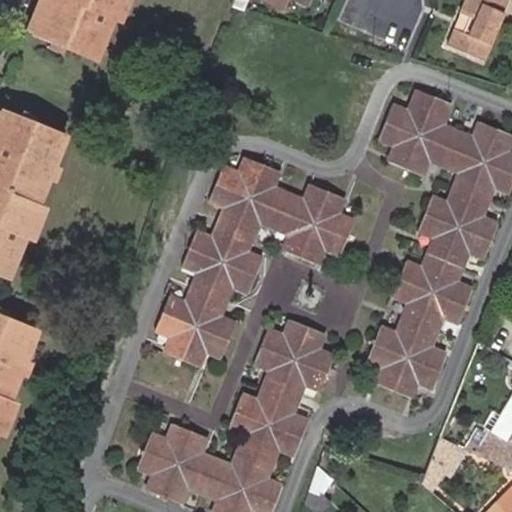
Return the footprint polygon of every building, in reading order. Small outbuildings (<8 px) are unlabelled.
[(36,0),(25,30),(32,33),(45,0),(36,0)] [(45,0),(32,33),(49,40),(56,43),(63,46),(96,59),(112,19),(119,22),(127,0),(45,0)] [(298,0),(306,3),(307,0),(265,0),(264,1),(283,11),(288,0),(298,0)] [(484,60),(509,0),(464,0),(460,11),(472,16),(465,34),(453,29),(446,44),(484,60)] [(63,46),(56,43),(49,40),(46,47),(61,53),(63,46)] [(408,110),(393,104),(378,140),(393,146),(387,159),(422,174),(428,160),(459,172),(446,202),(433,197),(419,231),(435,238),(423,268),(407,261),(393,295),(409,302),(397,332),(380,326),(366,360),(383,367),(377,383),(410,396),(416,381),(430,387),(444,352),(429,346),(441,316),(456,322),(470,288),(455,282),(467,252),(482,258),(496,222),(481,217),(493,186),(508,192),(511,180),(511,152),(507,150),(511,136),(511,135),(479,122),(473,137),(442,124),(451,104),(417,90),(408,110)] [(0,273),(9,277),(26,235),(32,237),(44,206),(38,204),(65,135),(1,109),(0,111),(0,273)] [(321,249),(337,255),(351,220),(335,214),(342,197),(309,183),(301,200),(269,186),(276,170),(243,156),(236,172),(223,167),(209,202),(221,207),(209,237),(196,232),(182,266),(194,272),(182,301),(169,296),(155,329),(170,336),(164,351),(197,365),(203,349),(220,356),(234,323),(215,315),(228,286),(247,294),(261,260),(242,252),(254,221),(287,235),(282,248),(316,262),(321,249)] [(33,330),(0,316),(0,432),(12,400),(7,397),(33,330)] [(281,336),(266,330),(254,363),(268,369),(256,400),(241,394),(228,427),(243,434),(231,464),(199,451),(204,438),(171,425),(166,438),(152,432),(138,466),(152,472),(146,488),(179,501),(185,486),(217,499),(211,511),(250,511),(251,511),(253,511),(268,511),(280,484),(266,477),(278,447),(293,453),(306,419),(291,413),(303,383),(318,388),(331,356),(316,349),(323,333),(288,319),(281,336)] [(511,425),(511,395),(490,434),(503,441),(511,425)] [(511,425),(503,441),(490,434),(478,453),(511,470),(511,425)] [(464,447),(439,436),(425,471),(420,484),(430,492),(444,472),(449,474),(464,447)] [(331,480),(317,467),(309,489),(317,498),(331,480)] [(511,511),(511,486),(495,503),(493,501),(482,511),(511,511)]
